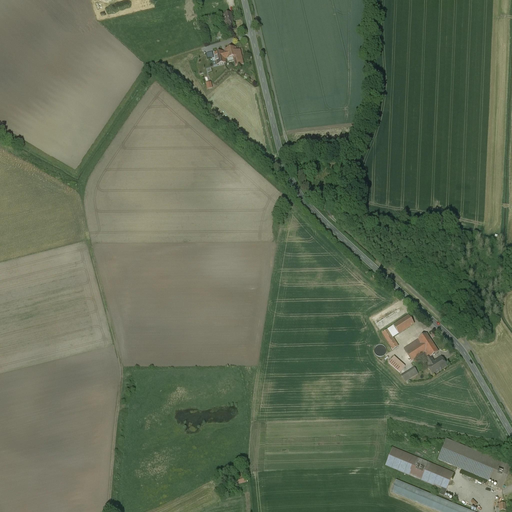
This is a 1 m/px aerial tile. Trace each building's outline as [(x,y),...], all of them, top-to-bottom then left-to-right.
[(234,27),(230,14),(221,16),(223,21),(225,20),(226,29),(234,27)] [(214,34),(216,38),(226,36),(225,31),(222,32),(221,29),(216,30),(217,33),(214,34)] [(222,50),(228,48),(227,44),(217,47),(219,53),(223,52),(222,50)] [(236,52),(235,48),(225,51),(227,59),(234,57),(235,66),(242,64),(240,51),(236,52)] [(409,316),(387,330),(393,339),(414,325),(409,316)] [(398,347),(393,339),(387,330),(382,334),(393,351),(398,347)] [(426,335),(418,340),(426,352),(424,353),(428,359),(430,358),(438,353),(426,335)] [(411,361),(424,353),(426,352),(418,340),(403,349),(411,361)] [(382,345),(380,345),(377,346),(376,347),(374,349),(374,351),(374,353),(376,355),(377,357),(380,357),(382,357),(384,356),(385,354),(386,352),(386,350),(385,348),(384,346),(382,345)] [(388,363),(399,373),(405,367),(394,356),(388,363)] [(433,363),(430,358),(428,359),(424,362),(427,367),(433,363)] [(441,358),(433,363),(427,367),(433,375),(447,367),(441,358)] [(400,375),(404,382),(418,375),(414,368),(400,375)] [(447,440),(439,460),(488,480),(486,483),(502,490),(511,466),(447,440)] [(453,474),(392,448),(385,465),(441,489),(439,494),(444,496),(453,474)] [(238,487),(247,484),(244,473),(234,476),(238,487)] [(469,511),(395,481),(391,491),(439,511),(469,511)]
